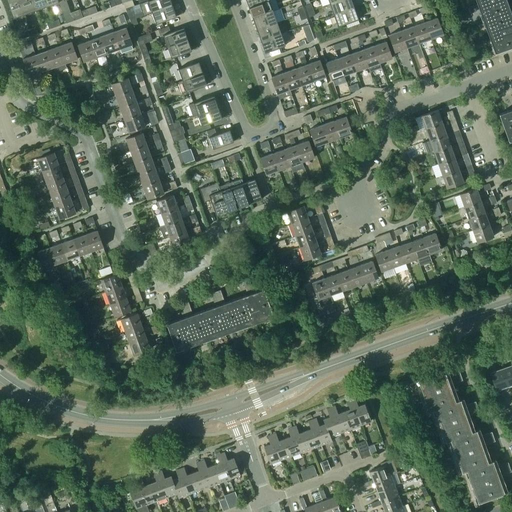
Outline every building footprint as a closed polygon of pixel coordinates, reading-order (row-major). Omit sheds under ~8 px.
[(6,0),(13,18),(24,14),(19,0),(6,0)] [(32,0),(19,0),(24,14),(36,10),(32,0)] [(45,0),(32,0),(36,10),(47,6),(45,0)] [(143,16),(152,13),(152,12),(172,5),(170,0),(149,0),(139,4),(143,16)] [(267,0),(248,7),(252,18),(273,11),(269,0),(267,0)] [(339,0),(329,4),(333,15),(354,8),(351,0),(339,0)] [(506,0),(475,0),(483,20),(510,10),(506,0)] [(176,17),(172,5),(152,12),(152,13),(156,24),(176,17)] [(476,11),(474,6),(465,9),(467,14),(476,11)] [(338,26),(358,19),(354,8),(333,15),(338,26)] [(495,53),(511,46),(511,15),(510,10),(483,20),(495,53)] [(256,30),(277,22),(273,11),(252,18),(256,30)] [(437,18),(424,22),(430,39),(443,35),(437,18)] [(256,30),(260,41),(281,34),(277,22),(256,30)] [(424,22),(413,26),(419,43),(430,39),(424,22)] [(413,26),(401,30),(407,47),(419,43),(413,26)] [(126,27),(114,32),(120,49),(121,53),(133,49),(132,44),(126,27)] [(183,27),(163,35),(167,46),(187,39),(183,27)] [(387,37),(384,27),(379,29),(382,39),(387,37)] [(395,52),(407,47),(401,30),(389,35),(395,52)] [(114,32),(102,36),(108,53),(120,49),(114,32)] [(149,33),(137,37),(139,45),(152,40),(149,33)] [(265,52),(285,45),(281,34),(260,41),(265,52)] [(102,36),(90,40),(96,57),(108,53),(102,36)] [(187,39),(167,46),(171,58),(191,51),(187,39)] [(84,62),(96,57),(90,40),(78,45),(84,62)] [(374,46),(380,63),(392,58),(386,41),(374,46)] [(71,42),(59,46),(65,63),(77,59),(71,42)] [(54,67),(65,63),(59,46),(48,50),(54,67)] [(374,46),(362,50),(368,67),(370,72),(381,67),(380,63),(374,46)] [(48,50),(36,54),(42,71),(54,67),(48,50)] [(362,50),(349,54),(356,71),(368,67),(362,50)] [(29,76),(42,71),(36,54),(23,59),(29,76)] [(349,54),(338,58),(344,75),(356,71),(349,54)] [(338,58),(326,63),(327,65),(332,80),(344,75),(338,58)] [(319,60),(307,64),(313,81),(325,77),(319,60)] [(178,69),(182,80),(202,73),(198,61),(178,69)] [(307,64),(295,68),(301,85),(313,81),(307,64)] [(295,68),(283,73),(289,90),(301,85),(295,68)] [(207,85),(202,73),(182,80),(177,82),(182,94),(207,85)] [(289,90),(283,73),(271,77),(277,94),(289,90)] [(115,96),(132,90),(128,78),(111,84),(115,96)] [(132,90),(115,96),(120,108),(137,102),(132,90)] [(511,109),(499,114),(508,141),(511,139),(511,94),(511,95),(511,98),(511,109)] [(193,103),(197,115),(218,107),(213,95),(193,103)] [(137,102),(120,108),(124,120),(141,113),(137,102)] [(222,119),(218,107),(197,115),(201,126),(222,119)] [(285,117),(298,113),(296,107),(283,111),(285,117)] [(420,116),(425,128),(442,122),(438,109),(420,116)] [(158,123),(156,117),(154,110),(147,113),(151,125),(154,124),(158,123)] [(145,126),(141,113),(124,120),(128,132),(145,126)] [(303,117),(305,124),(313,121),(310,114),(303,117)] [(346,116),(334,121),(339,137),(351,133),(346,116)] [(334,121),(321,125),(327,142),(339,137),(334,121)] [(425,128),(429,140),(446,133),(442,122),(425,128)] [(315,146),(327,142),(321,125),(309,129),(315,146)] [(419,130),(417,125),(404,130),(406,134),(419,130)] [(169,131),(173,142),(184,138),(183,133),(184,133),(182,126),(169,131)] [(213,149),(233,141),(229,129),(216,134),(214,128),(207,131),(213,149)] [(130,151),(147,145),(142,132),(125,139),(130,151)] [(429,140),(433,152),(451,145),(446,133),(429,140)] [(308,140),(296,145),(302,162),(314,157),(308,140)] [(151,156),(147,145),(130,151),(134,163),(151,156)] [(296,145),(284,149),(290,166),(292,172),(304,168),(302,162),(296,145)] [(433,152),(437,164),(455,157),(451,145),(433,152)] [(190,149),(180,152),(184,163),(194,159),(190,149)] [(278,170),(290,166),(284,149),(272,153),(278,170)] [(54,152),(37,158),(42,171),(59,165),(54,152)] [(272,153),(260,157),(266,175),(278,170),(272,153)] [(151,156),(134,163),(138,174),(155,168),(151,156)] [(437,164),(441,175),(459,169),(455,157),(437,164)] [(466,167),(471,165),(469,158),(463,160),(466,167)] [(224,165),(222,159),(211,163),(213,169),(224,165)] [(59,165),(42,171),(46,182),(63,176),(59,165)] [(155,168),(138,174),(142,186),(159,180),(155,168)] [(463,182),(459,169),(441,175),(446,188),(463,182)] [(63,176),(46,182),(50,194),(67,188),(63,176)] [(243,182),(242,178),(230,182),(231,187),(239,207),(250,203),(243,182)] [(243,182),(250,203),(262,199),(254,178),(243,182)] [(159,180),(142,186),(147,199),(164,193),(159,180)] [(172,190),(177,188),(174,180),(169,182),(172,190)] [(221,190),(217,182),(199,189),(204,202),(210,200),(216,215),(228,211),(220,191),(221,190)] [(231,187),(221,190),(220,191),(228,211),(239,207),(231,187)] [(50,194),(54,206),(72,200),(67,188),(50,194)] [(459,194),(464,206),(480,200),(476,188),(459,194)] [(173,195),(156,201),(161,213),(178,207),(173,195)] [(76,212),(72,200),(54,206),(59,218),(76,212)] [(464,206),(468,218),(485,212),(480,200),(464,206)] [(441,201),(434,203),(439,219),(445,217),(441,201)] [(290,224),(308,217),(303,205),(286,211),(290,224)] [(178,207),(161,213),(165,225),(182,219),(178,207)] [(468,218),(472,230),(489,224),(485,212),(468,218)] [(295,235),(312,229),(308,217),(290,224),(295,235)] [(186,231),(182,219),(165,225),(169,237),(186,231)] [(493,236),(489,224),(472,230),(477,242),(493,236)] [(505,237),(511,234),(511,229),(510,224),(503,227),(504,232),(503,233),(505,237)] [(85,234),(91,251),(103,247),(97,229),(85,234)] [(295,235),(299,247),(316,241),(312,229),(295,235)] [(186,231),(169,237),(174,249),(191,243),(186,231)] [(435,233),(423,237),(429,254),(441,250),(435,233)] [(85,234),(73,238),(79,255),(91,251),(85,234)] [(429,254),(423,237),(411,241),(417,258),(420,266),(432,261),(429,254)] [(61,242),(67,259),(79,255),(73,238),(61,242)] [(321,253),(316,241),(299,247),(303,259),(321,253)] [(399,245),(405,262),(417,258),(411,241),(399,245)] [(49,246),(56,263),(67,259),(61,242),(49,246)] [(387,250),(393,266),(405,262),(399,245),(387,250)] [(37,251),(43,268),(56,263),(49,246),(37,251)] [(381,271),(393,266),(387,250),(375,254),(381,271)] [(372,260),(359,265),(366,282),(378,277),(372,260)] [(288,262),(282,264),(285,272),(291,270),(288,262)] [(348,269),(354,286),(366,282),(359,265),(348,269)] [(348,269),(336,273),(342,290),(354,286),(348,269)] [(101,279),(105,291),(122,285),(118,273),(101,279)] [(330,295),(342,290),(336,273),(324,278),(330,295)] [(448,273),(439,276),(441,282),(450,279),(448,273)] [(247,294),(231,300),(240,327),(273,315),(263,288),(256,291),(252,278),(243,281),(247,294)] [(324,278),(312,282),(321,306),(333,302),(330,295),(324,278)] [(122,285),(105,291),(109,303),(127,297),(122,285)] [(198,311),(208,339),(240,327),(231,300),(224,302),(220,289),(210,293),(215,306),(198,311)] [(131,309),(127,297),(109,303),(114,315),(131,309)] [(183,317),(166,323),(176,350),(208,339),(198,311),(192,314),(188,301),(178,304),(183,317)] [(349,310),(337,314),(340,322),(352,318),(349,310)] [(121,318),(125,331),(142,324),(138,312),(121,318)] [(340,322),(336,312),(325,317),(323,312),(316,315),(321,329),(340,322)] [(125,331),(129,342),(146,336),(142,324),(125,331)] [(146,336),(129,342),(134,355),(151,348),(146,336)] [(508,385),(511,383),(511,364),(502,368),(508,385)] [(495,389),(508,385),(502,368),(489,373),(495,389)] [(429,411),(433,409),(455,401),(450,385),(462,380),(459,371),(446,375),(444,369),(417,379),(429,411)] [(355,399),(351,400),(360,425),(371,421),(364,404),(358,406),(355,399)] [(350,409),(344,411),(350,429),(360,425),(351,400),(347,402),(350,409)] [(445,441),(449,440),(472,432),(466,416),(479,411),(475,401),(462,406),(460,400),(455,401),(433,409),(445,441)] [(335,406),(331,408),(340,432),(350,429),(344,411),(338,414),(335,406)] [(330,436),(340,432),(331,408),(327,409),(329,417),(323,419),(325,424),(330,436)] [(312,420),(321,445),(332,441),(330,436),(325,424),(319,426),(316,418),(312,420)] [(310,429),(305,431),(311,448),(321,445),(312,420),(308,421),(310,429)] [(301,452),(311,448),(305,431),(299,433),(296,426),(292,427),(301,452)] [(290,436),(284,439),(291,456),(301,452),(292,427),(287,429),(290,436)] [(461,472),(466,471),(488,462),(482,446),(495,441),(491,432),(478,437),(476,430),(472,432),(449,440),(461,472)] [(281,460),(291,456),(284,439),(278,441),(276,433),(271,435),(281,460)] [(270,464),(281,460),(271,435),(267,436),(270,444),(264,446),(270,464)] [(369,456),(371,455),(366,440),(363,441),(369,456)] [(358,447),(340,453),(344,465),(362,459),(358,447)] [(224,452),(220,454),(229,479),(240,475),(237,468),(233,457),(227,460),(224,452)] [(219,463),(213,465),(219,482),(229,479),(220,454),(216,455),(219,463)] [(363,483),(364,485),(391,475),(397,473),(392,459),(380,463),(381,467),(369,471),(373,480),(363,483)] [(204,460),(200,461),(209,486),(219,482),(213,465),(207,467),(204,460)] [(198,470),(193,473),(199,490),(209,486),(200,461),(196,463),(198,470)] [(492,461),(488,462),(466,471),(477,503),(504,493),(498,477),(511,472),(507,463),(495,467),(492,461)] [(318,465),(304,468),(306,478),(321,474),(318,465)] [(243,466),(237,468),(240,475),(246,472),(243,466)] [(189,494),(199,490),(193,473),(187,475),(184,467),(180,469),(189,494)] [(189,494),(180,469),(175,470),(178,478),(172,480),(177,493),(178,497),(189,494)] [(162,470),(157,472),(167,497),(177,493),(172,480),(171,476),(164,478),(162,470)] [(156,481),(150,483),(157,500),(167,497),(157,472),(153,474),(156,481)] [(394,485),(391,475),(364,485),(365,487),(374,484),(377,492),(394,485)] [(141,478),(137,479),(146,504),(157,500),(150,483),(144,485),(141,478)] [(136,508),(146,504),(137,479),(133,481),(136,489),(129,491),(136,508)] [(398,495),(394,485),(377,492),(380,500),(371,503),(371,505),(398,495)] [(322,501),(314,504),(317,511),(328,511),(321,490),(319,491),(322,501)] [(323,490),(321,490),(328,511),(340,511),(335,496),(326,499),(323,490)] [(224,496),(229,509),(240,505),(235,492),(224,496)] [(382,504),(385,511),(402,506),(398,495),(371,505),(372,507),(382,504)] [(304,508),(305,511),(317,511),(314,504),(306,507),(303,497),(299,499),(302,509),(304,508)]
